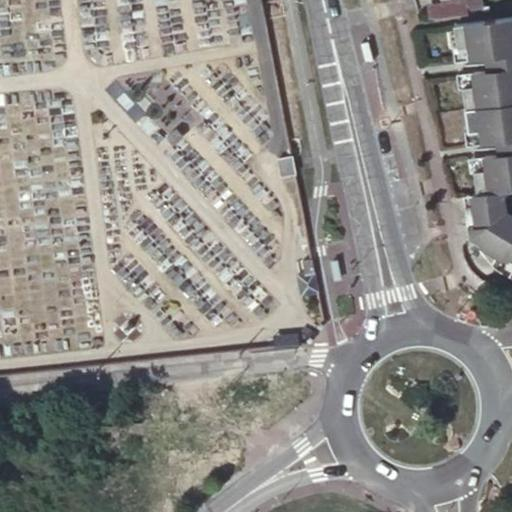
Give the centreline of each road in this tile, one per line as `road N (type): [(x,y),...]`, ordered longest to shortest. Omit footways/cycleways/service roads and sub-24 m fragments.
road 1 (residential): [(361,362),(293,355),(0,387)]
road 2 (secondary): [(438,332),(415,315),(404,292),(347,107)]
road 3 (secondary): [(347,107),(374,348)]
